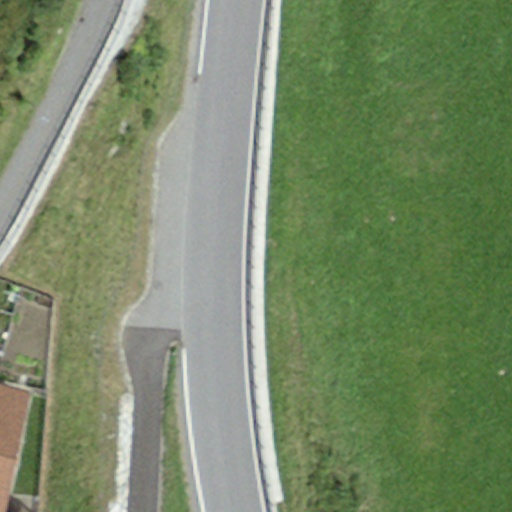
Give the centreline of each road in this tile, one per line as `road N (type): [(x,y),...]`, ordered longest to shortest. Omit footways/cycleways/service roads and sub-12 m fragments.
road 1 (tertiary): [(234,511),(212,303),(213,190),(233,0)]
road 2 (residential): [(0,217),(105,6)]
